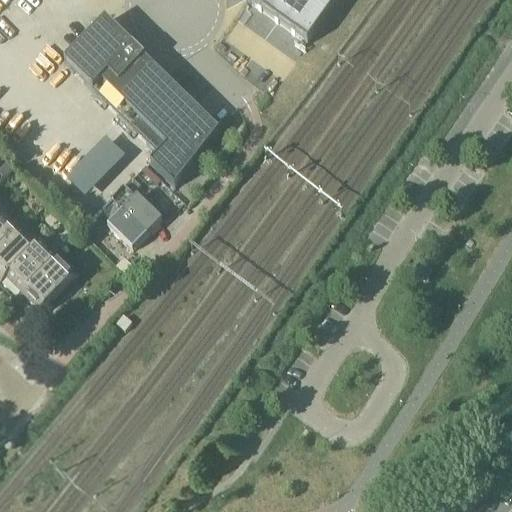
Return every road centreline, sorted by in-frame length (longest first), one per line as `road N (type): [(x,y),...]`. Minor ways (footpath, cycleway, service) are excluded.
road 1 (residential): [(35,392),(226,180)]
road 2 (unclassified): [(170,0),(176,28),(246,104)]
